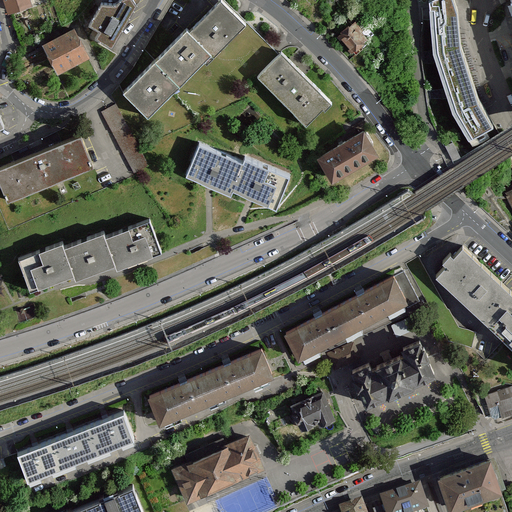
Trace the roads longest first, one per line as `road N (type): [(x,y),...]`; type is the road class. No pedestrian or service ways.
road 1 (residential): [(469,214),(268,329),(0,437)]
road 2 (residential): [(0,353),(177,290),(280,243),(416,162)]
road 3 (residential): [(262,0),(344,74),(416,162)]
road 4 (residential): [(159,0),(120,64),(82,103),(54,111),(27,103)]
road 5 (residential): [(416,162),(434,143),(411,0)]
road 6 (tertiary): [(427,464),(312,511)]
road 7 (residential): [(480,0),(482,45),(511,115)]
